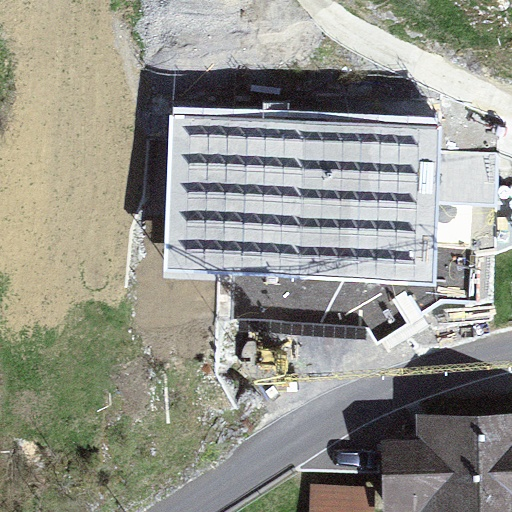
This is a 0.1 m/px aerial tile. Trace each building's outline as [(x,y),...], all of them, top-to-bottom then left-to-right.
[(298,5),(179,7),(177,124),(293,124),(298,5)] [(460,285),(471,148),(396,142),(394,169),(420,171),(419,187),(387,184),(391,138),(360,135),(352,235),(348,235),(345,275),(460,285)] [(300,264),(235,263),(234,318),(299,319),(300,264)] [(511,511),(511,416),(416,419),(417,442),(382,443),(384,511),(511,511)] [(372,511),(373,489),(311,487),(310,511),(372,511)]
